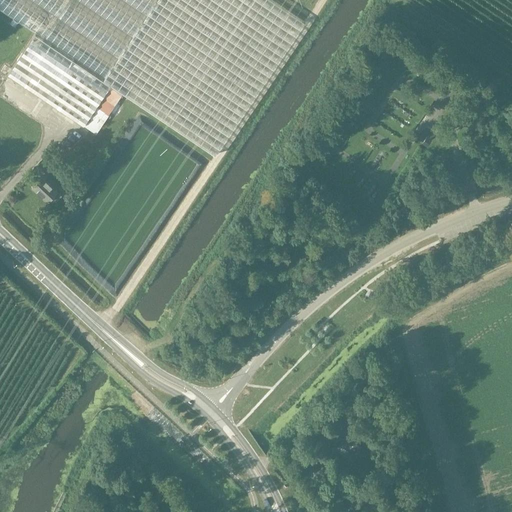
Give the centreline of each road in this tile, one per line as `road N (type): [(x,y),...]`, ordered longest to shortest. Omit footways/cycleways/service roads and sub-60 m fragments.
road 1 (track): [(114,310),(310,19)]
road 2 (unclassified): [(232,387),(354,272),(435,228),(511,201)]
road 3 (secondary): [(101,329),(140,372),(207,417)]
road 4 (secondary): [(101,329),(0,235)]
road 5 (secondary): [(209,404),(101,329)]
